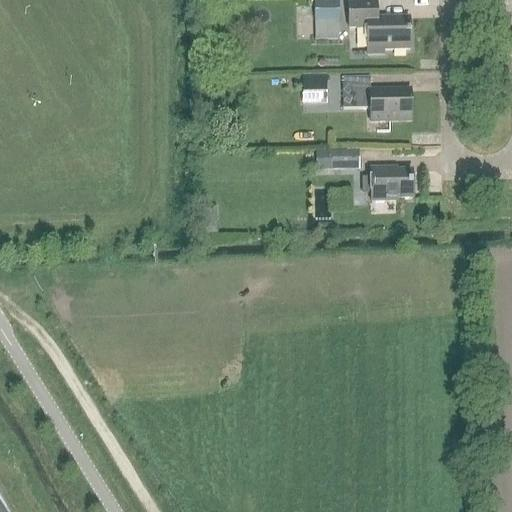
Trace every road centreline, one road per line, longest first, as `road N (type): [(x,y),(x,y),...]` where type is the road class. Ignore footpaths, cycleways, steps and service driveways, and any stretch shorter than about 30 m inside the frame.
road 1 (track): [(153,511),(44,337),(0,318)]
road 2 (residential): [(511,158),(470,170),(454,157),(448,0)]
